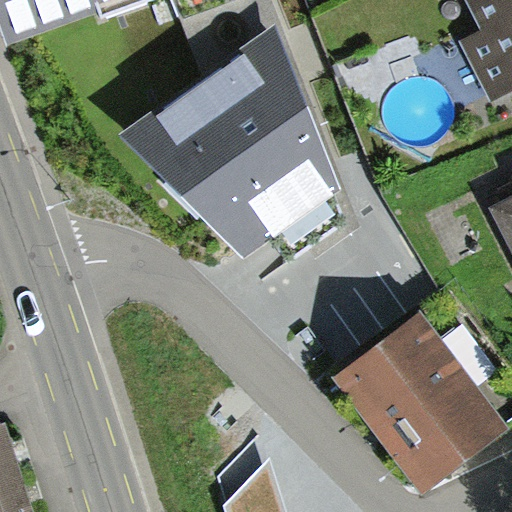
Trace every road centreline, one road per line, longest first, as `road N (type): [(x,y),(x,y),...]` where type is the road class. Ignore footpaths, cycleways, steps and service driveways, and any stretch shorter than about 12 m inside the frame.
road 1 (residential): [(400,511),(148,263),(88,254),(35,269)]
road 2 (secondary): [(115,511),(35,269)]
